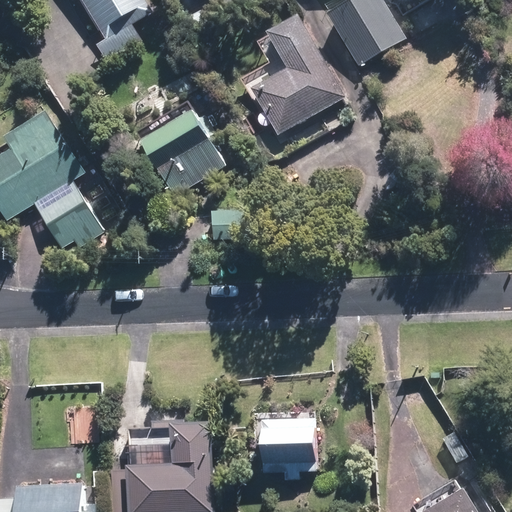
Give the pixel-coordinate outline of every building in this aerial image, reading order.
[(149,0),(84,0),(107,39),(156,11),(149,0)] [(228,0),(234,11),(252,0),(228,0)] [(412,26),(400,3),(392,7),(388,0),(354,0),(333,11),(365,71),(413,46),(404,30),(412,26)] [(227,15),(219,1),(187,20),(195,34),(227,15)] [(309,15),(263,38),(276,64),(252,76),(283,135),(352,99),(309,15)] [(233,166),(202,105),(147,133),(178,194),(233,166)] [(41,202),(79,181),(94,172),(58,109),(14,134),(23,150),(0,162),(0,197),(12,219),(41,202)] [(41,202),(40,203),(69,255),(109,233),(79,181),(41,202)] [(255,212),(217,211),(216,236),(254,237),(255,212)] [(178,436),(134,434),(133,467),(112,466),(110,511),(217,511),(220,420),(178,419),(178,436)] [(305,481),(305,470),(325,470),(326,422),(268,420),(267,480),(305,481)] [(415,504),(420,511),(488,511),(475,488),(467,474),(415,504)] [(106,511),(108,484),(24,480),(23,497),(2,496),(1,511),(106,511)]
